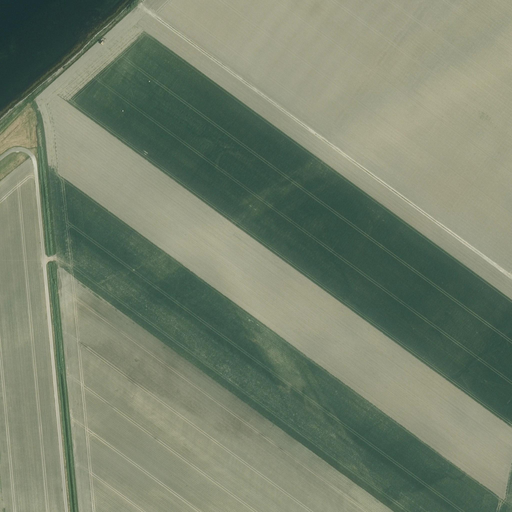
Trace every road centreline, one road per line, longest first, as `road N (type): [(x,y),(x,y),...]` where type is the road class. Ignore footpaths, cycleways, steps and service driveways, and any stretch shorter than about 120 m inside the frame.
road 1 (track): [(145,9),(511,278)]
road 2 (residential): [(0,159),(21,149),(34,162),(65,511)]
